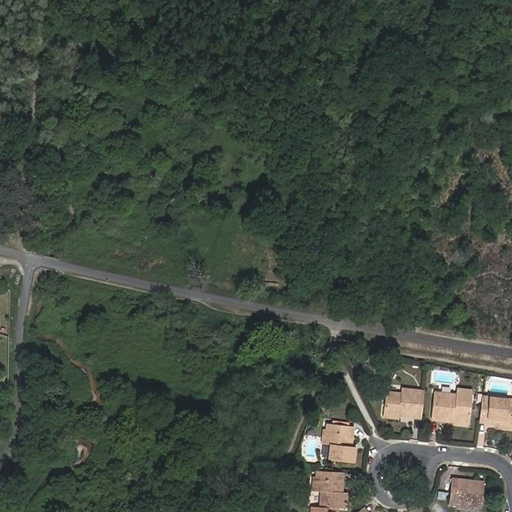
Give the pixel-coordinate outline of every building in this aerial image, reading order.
[(88,77),(85,93),(101,96),(104,80),(88,77)] [(430,420),(452,422),(467,424),(469,404),(470,391),(456,389),(455,397),(433,395),(430,420)] [(396,417),(419,420),(422,394),(399,392),(398,397),(384,396),(382,416),(396,417)] [(511,401),(480,399),(477,423),(498,425),(510,427),(511,410),(511,401)] [(324,432),(323,445),(329,446),(329,461),(353,463),(354,447),(350,446),(352,426),(325,424),(324,432)] [(343,473),(323,472),(322,477),(317,477),(315,492),(321,493),(320,507),(310,506),(309,511),(334,511),(335,508),(345,509),(346,493),(342,492),(343,473)] [(446,503),(454,504),(472,506),(480,507),(482,482),(449,479),(446,503)]
